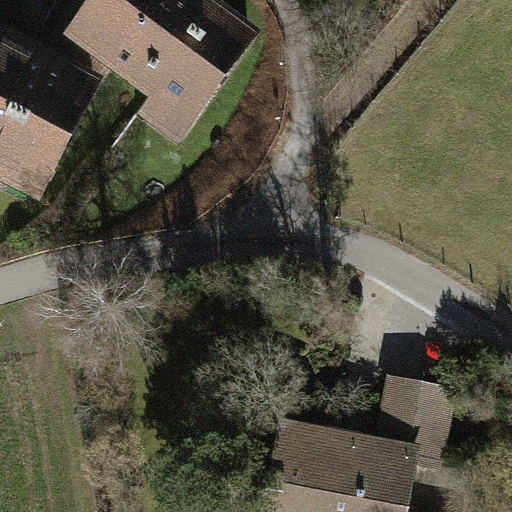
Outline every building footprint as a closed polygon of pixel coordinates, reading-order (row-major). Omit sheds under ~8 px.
[(55,0),(49,12),(52,14),(115,60),(159,92),(194,118),(251,39),(198,0),(55,0)] [(115,60),(52,14),(31,54),(95,87),(115,60)] [(0,171),(13,178),(21,163),(48,177),(95,87),(31,54),(0,37),(0,171)] [(179,138),(194,118),(159,92),(144,112),(179,138)] [(380,451),(284,433),(276,479),(267,477),(260,511),(403,511),(413,460),(438,464),(451,394),(392,383),(380,451)]
